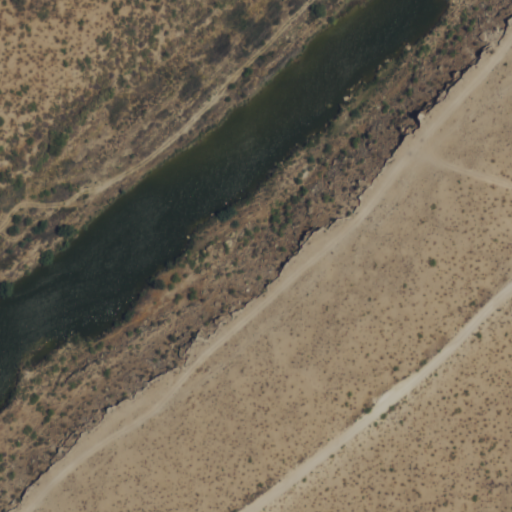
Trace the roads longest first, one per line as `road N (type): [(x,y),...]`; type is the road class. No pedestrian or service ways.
road 1 (residential): [(511,84),(440,140),(378,221),(340,248),(315,284),(226,364),(82,458),(29,511)]
road 2 (residential): [(134,423),(356,219),(511,35)]
road 3 (residential): [(314,0),(126,179),(43,191),(0,217)]
road 4 (residential): [(249,511),(417,380),(511,289)]
